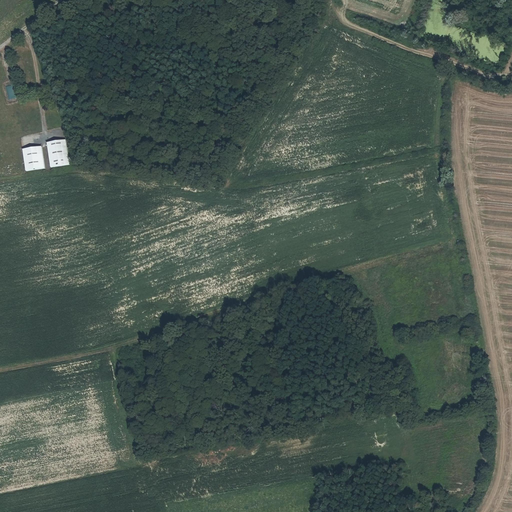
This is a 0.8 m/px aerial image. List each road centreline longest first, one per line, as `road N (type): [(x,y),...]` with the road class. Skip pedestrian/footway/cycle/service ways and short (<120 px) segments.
road 1 (track): [(0,372),(122,350),(332,275)]
road 2 (track): [(330,0),(341,20),(395,45),(481,72),(511,72)]
